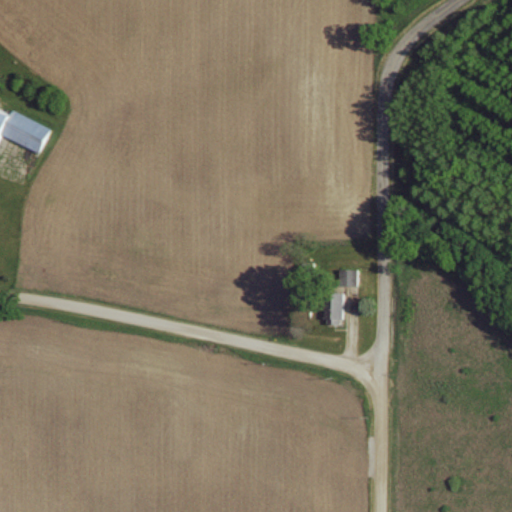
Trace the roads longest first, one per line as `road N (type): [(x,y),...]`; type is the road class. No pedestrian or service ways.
road 1 (tertiary): [(380,511),(388,69)]
road 2 (residential): [(383,375),(0,296)]
